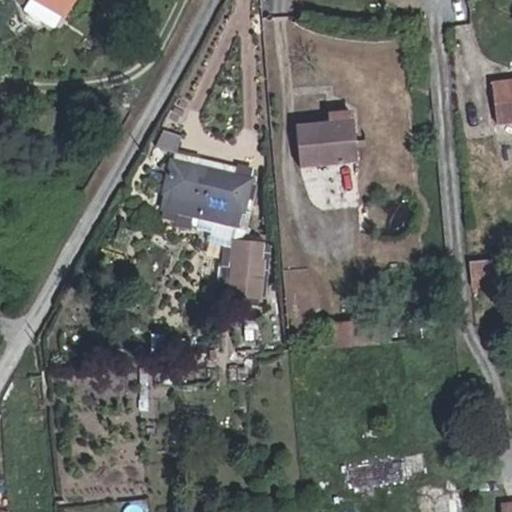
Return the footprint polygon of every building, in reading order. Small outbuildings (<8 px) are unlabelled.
[(106,0),(28,0),(86,36),(106,0)] [(484,135),(511,132),(511,91),(481,94),(484,135)] [(329,120),(297,120),(298,162),(356,162),(356,107),(328,108),(329,120)] [(282,217),(342,210),(339,168),(279,172),(282,217)] [(177,230),(225,252),(240,221),(160,186),(141,229),(171,243),(177,230)] [(217,266),(225,252),(177,230),(171,243),(217,266)] [(498,259),(468,261),(470,287),(499,285),(498,259)] [(217,306),(247,303),(245,282),(214,284),(217,306)] [(250,340),(247,303),(217,306),(220,342),(250,340)] [(304,339),(306,350),(388,343),(385,318),(326,325),(328,337),(304,339)] [(414,330),(403,330),(405,341),(414,341),(414,330)] [(365,435),(351,436),(353,449),(402,444),(400,430),(380,433),(378,424),(364,426),(365,435)] [(348,485),(405,478),(403,458),(346,465),(348,485)] [(425,511),(442,511),(439,492),(423,495),(425,511)]
